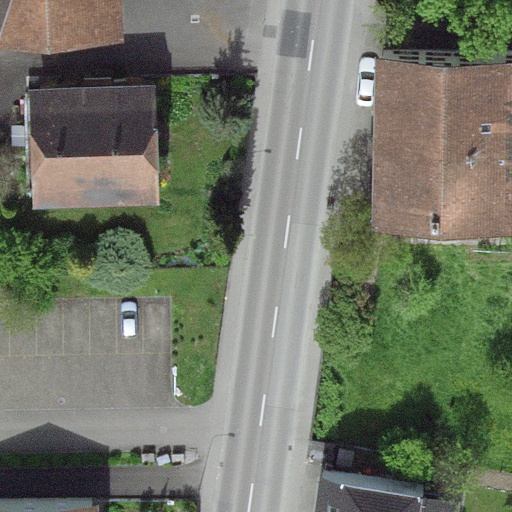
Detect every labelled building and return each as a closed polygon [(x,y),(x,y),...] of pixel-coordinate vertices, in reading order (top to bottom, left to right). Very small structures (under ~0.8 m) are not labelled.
[(120,0),(0,0),(0,40),(122,39),(120,0)] [(511,54),(383,53),(382,201),(511,202),(511,54)] [(155,87),(28,91),(32,210),(159,205),(155,87)] [(413,511),(418,482),(327,470),(320,511),(413,511)] [(98,511),(99,497),(0,497),(0,511),(98,511)]
